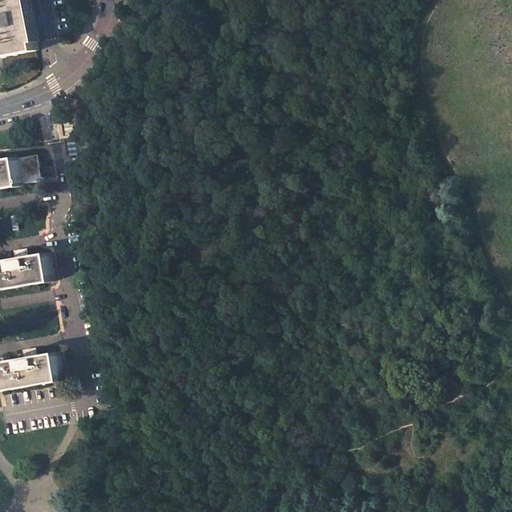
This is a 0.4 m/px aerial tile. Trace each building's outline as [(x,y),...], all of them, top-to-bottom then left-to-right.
[(0,0),(0,59),(35,52),(34,47),(29,19),(24,0),(0,0)] [(0,189),(24,186),(23,184),(44,181),(40,155),(20,158),(20,157),(0,159),(0,189)] [(72,171),(74,182),(84,180),(81,163),(71,165),(72,171)] [(0,269),(0,291),(1,297),(59,287),(54,260),(27,265),(0,269)] [(34,359),(4,363),(9,391),(65,382),(60,354),(34,359)]
